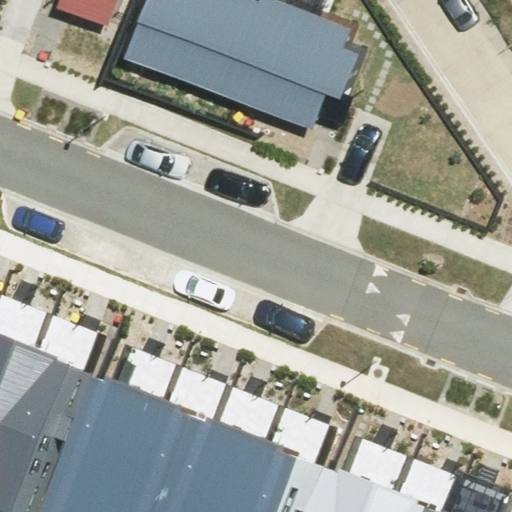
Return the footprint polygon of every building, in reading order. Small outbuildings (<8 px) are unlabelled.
[(287,0),(165,0),(154,31),(330,99),(339,76),(357,83),(376,34),(287,0)] [(0,311),(0,465),(54,333),(0,311)] [(54,333),(0,465),(0,502),(24,511),(44,511),(108,355),(54,333)] [(120,361),(59,511),(122,511),(174,383),(120,361)] [(174,383),(122,511),(185,511),(229,405),(174,383)] [(229,405),(185,511),(248,511),(283,427),(229,405)] [(283,427),(248,511),(311,511),(338,448),(283,427)] [(359,467),(340,511),(398,511),(409,488),(359,467)] [(409,488),(398,511),(456,511),(458,508),(409,488)]
